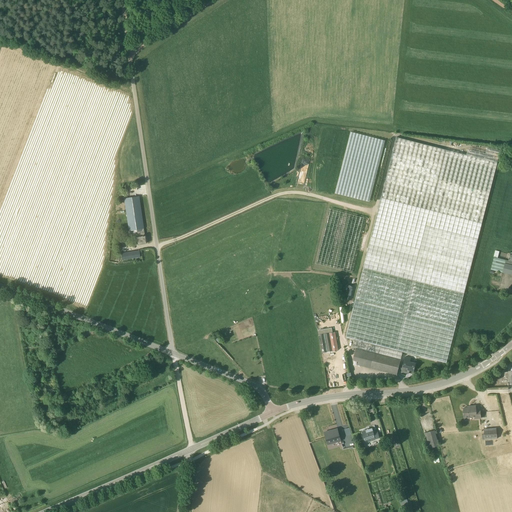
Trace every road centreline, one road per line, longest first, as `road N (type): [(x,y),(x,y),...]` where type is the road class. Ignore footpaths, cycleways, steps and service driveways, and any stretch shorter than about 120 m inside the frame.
road 1 (unclassified): [(122,0),(173,353)]
road 2 (secondary): [(272,412),(443,383),(511,345)]
road 3 (tertiary): [(173,353),(0,287)]
road 4 (secondary): [(52,511),(191,450)]
road 5 (track): [(0,39),(134,90)]
road 6 (tertiary): [(272,412),(257,387),(173,353)]
